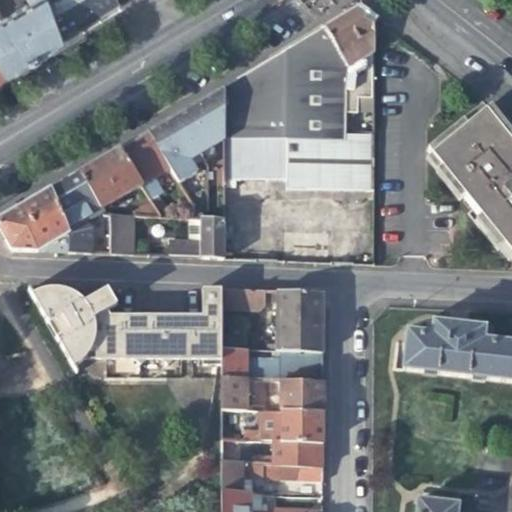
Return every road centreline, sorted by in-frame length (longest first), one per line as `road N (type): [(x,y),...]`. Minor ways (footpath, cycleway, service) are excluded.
road 1 (residential): [(0,267),(346,285)]
road 2 (secondary): [(0,150),(260,0)]
road 3 (residential): [(344,511),(346,285)]
road 4 (residential): [(346,285),(511,290)]
